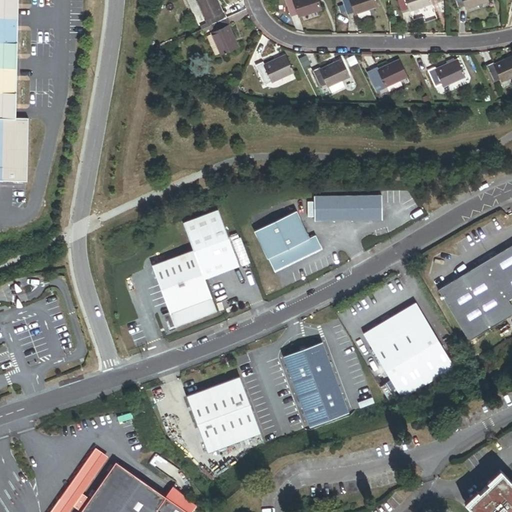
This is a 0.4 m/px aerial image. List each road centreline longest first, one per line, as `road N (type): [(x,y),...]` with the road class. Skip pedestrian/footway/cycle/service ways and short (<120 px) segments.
road 1 (unclassified): [(116,379),(253,329),(511,189)]
road 2 (residential): [(116,0),(78,231),(81,274),(116,379)]
road 3 (residential): [(511,35),(312,43),(275,31),(256,0)]
road 4 (unclassified): [(0,417),(116,379)]
